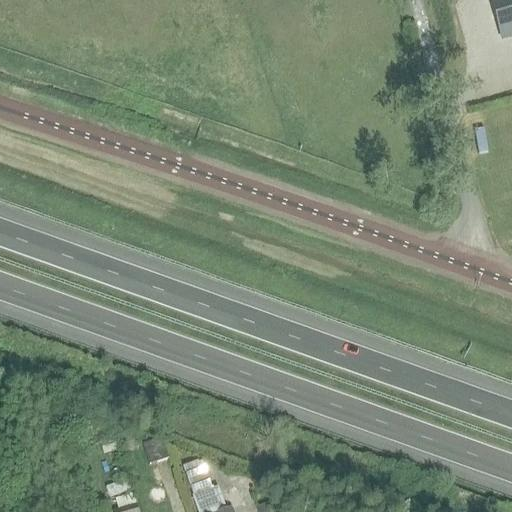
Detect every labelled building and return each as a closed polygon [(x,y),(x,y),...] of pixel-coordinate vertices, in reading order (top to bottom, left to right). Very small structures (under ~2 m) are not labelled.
[(511,0),(491,0),(499,31),(502,41),(511,38),(511,0)] [(148,467),(168,461),(161,439),(142,445),(148,467)] [(127,483),(106,489),(109,499),(130,493),(127,483)] [(232,511),(232,509),(226,511),(217,489),(192,498),(196,511),(232,511)] [(272,511),(268,503),(255,508),(256,511),(272,511)]
